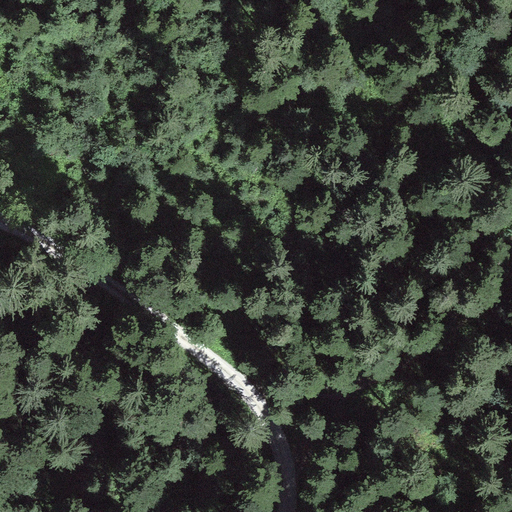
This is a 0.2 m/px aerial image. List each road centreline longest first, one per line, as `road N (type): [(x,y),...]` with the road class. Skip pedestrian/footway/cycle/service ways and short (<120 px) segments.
road 1 (track): [(283,511),(278,442),(248,387),(103,275),(0,219)]
road 2 (track): [(267,414),(362,383),(423,351),(511,279)]
